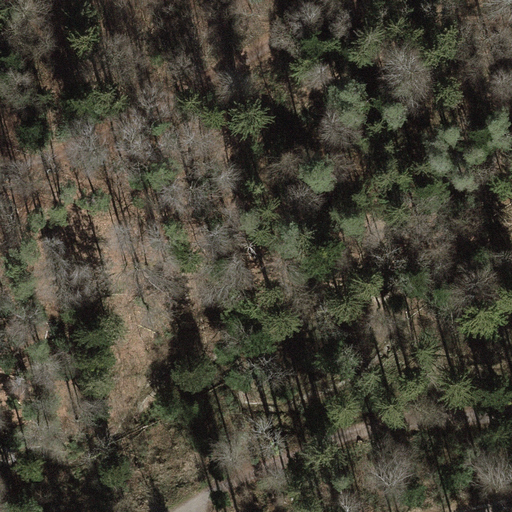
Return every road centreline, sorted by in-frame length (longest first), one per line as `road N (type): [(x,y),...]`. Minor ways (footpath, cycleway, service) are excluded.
road 1 (track): [(370,0),(80,145),(0,162)]
road 2 (track): [(511,411),(352,435),(218,490),(202,511)]
